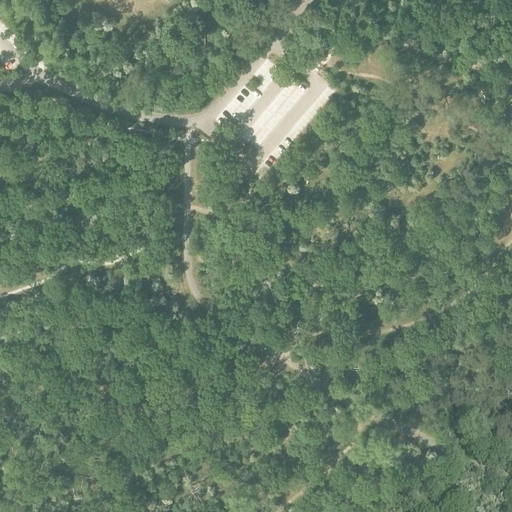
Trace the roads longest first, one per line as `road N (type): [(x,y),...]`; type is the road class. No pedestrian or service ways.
road 1 (unknown): [(511,298),(444,272),(332,295),(216,216),(125,193),(20,212),(0,199)]
road 2 (track): [(511,243),(470,291),(431,315),(372,336),(312,335),(279,355)]
road 3 (track): [(511,80),(389,40),(313,0)]
road 4 (track): [(274,511),(345,451),(358,407)]
